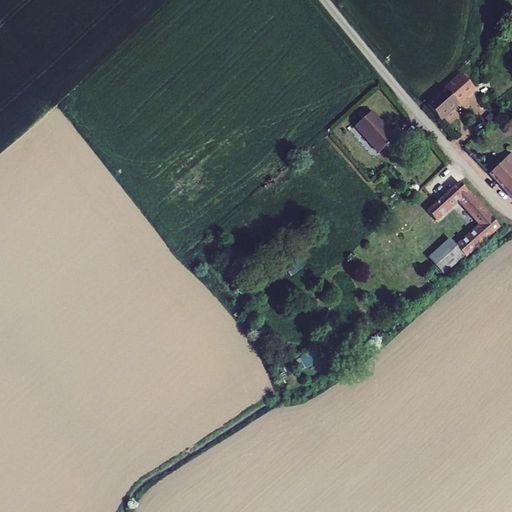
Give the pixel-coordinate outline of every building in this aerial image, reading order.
[(427,105),(440,120),(466,97),(464,95),(469,90),(455,73),(448,80),(452,83),(427,105)] [(371,112),(355,127),(378,153),(386,146),(388,149),(391,146),(397,141),(403,136),(395,127),(389,133),(371,112)] [(511,199),(511,198),(511,156),(508,152),(487,172),(511,199)] [(448,187),(448,194),(427,213),(435,221),(458,201),(480,226),(456,248),(463,256),(465,257),(498,227),(459,184),(455,188),(448,187)] [(442,274),(463,256),(456,248),(450,240),(429,258),(442,274)] [(301,355),(304,366),(321,361),(318,350),(301,355)]
